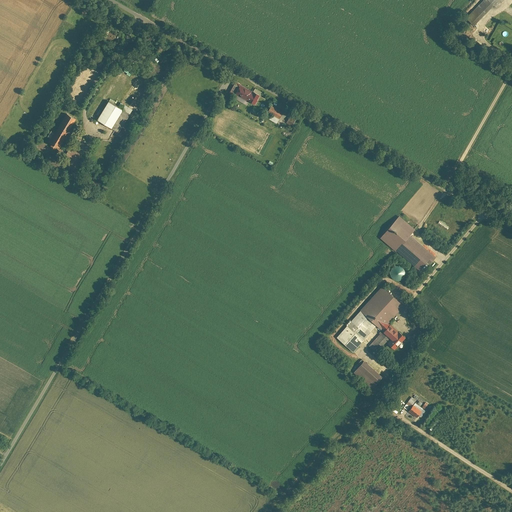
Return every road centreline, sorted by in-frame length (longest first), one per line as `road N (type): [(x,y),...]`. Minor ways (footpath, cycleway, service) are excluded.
road 1 (unclassified): [(233,67),(0,465)]
road 2 (unclassified): [(511,224),(233,67)]
road 3 (track): [(416,293),(377,281),(332,334),(351,355),(368,356),(387,372),(369,402),(406,422)]
road 4 (track): [(369,402),(273,511)]
road 5 (unclassified): [(233,67),(114,0)]
